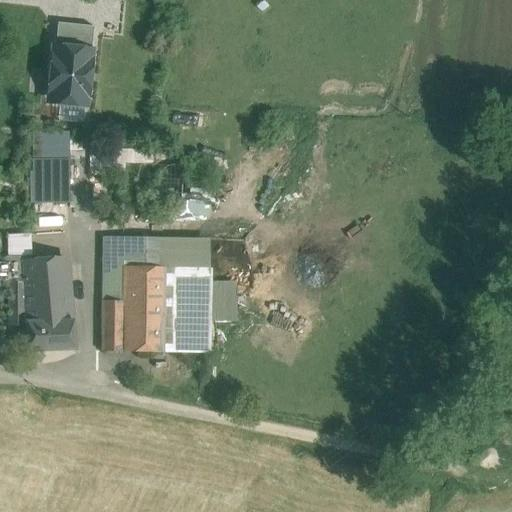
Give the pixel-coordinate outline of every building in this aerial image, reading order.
[(46,93),(44,104),(89,109),(95,47),(91,47),(93,26),(58,22),(56,43),(51,43),(48,70),(32,68),(29,91),(46,93)] [(34,172),(34,173),(66,174),(66,173),(67,161),(68,135),(36,134),(35,161),(34,172)] [(192,191),(194,184),(192,176),(188,170),(182,166),(175,165),(168,167),(162,171),(158,177),(156,184),(158,191),(162,197),(168,201),(175,203),(182,201),(188,197),(192,191)] [(66,174),(34,173),(34,172),(31,172),(30,203),(68,203),(68,173),(66,173),(66,174)] [(5,233),(5,252),(26,253),(27,233),(5,233)] [(123,238),(103,237),(103,267),(123,267),(123,238)] [(9,312),(26,311),(26,309),(71,306),(66,259),(26,262),(8,262),(9,312)] [(123,267),(103,267),(102,300),(124,301),(123,351),(197,352),(198,268),(123,267)] [(124,301),(102,300),(102,351),(123,351),(124,301)] [(71,306),(26,309),(26,311),(26,322),(26,351),(75,349),(73,320),(72,320),(71,306)]
